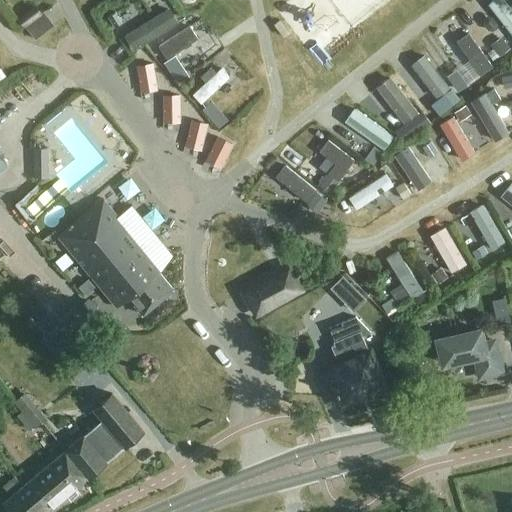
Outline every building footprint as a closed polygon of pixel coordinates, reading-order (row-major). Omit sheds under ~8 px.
[(511,34),(511,12),(503,0),(495,0),(490,5),(511,34)] [(35,4),(17,18),(24,28),(42,14),(35,4)] [(133,53),(177,25),(168,10),(124,38),(133,53)] [(115,12),(107,17),(113,28),(121,23),(115,12)] [(480,76),(492,68),(470,37),(458,45),(480,76)] [(509,48),(504,41),(493,49),(486,54),(492,61),(509,49),(509,48)] [(229,80),(222,68),(215,74),(210,68),(200,78),(205,84),(191,96),(200,106),(229,80)] [(451,85),(456,92),(458,95),(468,87),(467,86),(463,80),(461,77),(451,85)] [(411,107),(422,98),(409,80),(398,88),(411,107)] [(493,141),(507,132),(485,95),(470,104),(493,141)] [(470,112),(465,105),(454,112),(458,120),(470,112)] [(354,109),(344,122),(383,150),(393,137),(354,109)] [(460,160),(473,153),(453,118),(440,126),(460,160)] [(331,195),(355,163),(327,141),(319,152),(337,166),(321,187),(331,195)] [(430,141),(422,147),(429,158),(438,152),(430,141)] [(382,152),(373,146),(364,160),(373,166),(382,152)] [(34,149),(34,177),(47,177),(46,149),(34,149)] [(285,165),(275,177),(307,202),(316,190),(285,165)] [(511,184),(500,199),(511,208),(511,184)] [(315,213),(325,200),(317,194),(306,206),(315,213)] [(158,273),(160,271),(147,255),(148,254),(162,242),(130,204),(116,216),(103,201),(59,238),(116,307),(127,298),(143,316),(173,291),(158,273)] [(492,251),(504,244),(482,207),(470,214),(492,251)] [(451,275),(466,267),(445,230),(430,238),(451,275)] [(480,240),(468,248),(476,261),(488,254),(480,240)] [(386,261),(401,284),(390,291),(399,305),(410,298),(412,301),(423,294),(397,253),(386,261)] [(447,278),(440,267),(430,274),(437,285),(447,278)] [(276,274),(254,286),(266,309),(288,297),(276,274)] [(95,288),(88,279),(78,287),(85,296),(95,288)] [(398,308),(391,297),(380,305),(388,315),(398,308)] [(497,325),(510,322),(504,298),(491,301),(497,325)] [(337,362),(322,368),(339,409),(388,389),(371,348),(367,350),(361,336),(370,333),(355,318),(329,328),(335,343),(333,343),(334,345),(331,347),(337,362)] [(483,343),(480,330),(437,340),(443,364),(475,357),(480,377),(501,372),(494,341),(483,343)] [(86,435),(107,462),(143,433),(113,395),(94,411),(103,421),(86,435)] [(20,411),(35,428),(45,419),(30,402),(20,411)] [(65,451),(87,478),(107,462),(86,435),(65,451)] [(28,481),(38,493),(31,500),(40,511),(45,511),(87,478),(65,451),(28,481)] [(10,511),(40,511),(31,500),(38,493),(28,481),(21,486),(14,478),(3,486),(9,495),(1,501),(10,511)]
